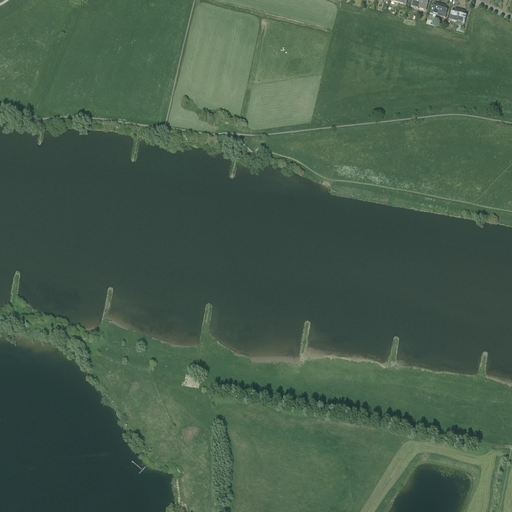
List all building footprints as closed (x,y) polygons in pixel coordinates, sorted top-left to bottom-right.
[(419,8),(420,0),(412,0),(411,7),(413,8),(414,7),(419,8)] [(426,0),(420,0),(419,8),(423,10),(426,11),(428,3),(426,3),(426,0)] [(433,15),(438,16),(441,6),(435,4),(434,7),(432,7),(430,15),(432,15),(433,15)] [(446,7),(441,6),(438,16),(443,18),(442,18),(445,19),(447,11),(445,11),(446,7)] [(457,23),(460,11),(455,10),(454,13),(451,13),(449,21),(457,23)] [(465,12),(460,11),(457,23),(465,25),(467,17),(464,16),(465,12)]
